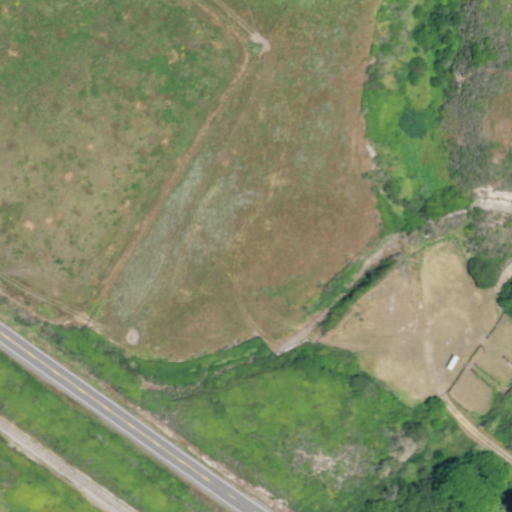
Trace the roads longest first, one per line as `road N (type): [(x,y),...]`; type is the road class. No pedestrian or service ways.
road 1 (track): [(0,288),(50,322),(126,323),(267,66),(270,49),(215,0)]
road 2 (track): [(90,305),(242,55),(232,34),(185,0)]
road 3 (trunk): [(250,511),(0,334)]
road 4 (track): [(511,208),(469,206),(405,235),(275,352)]
road 5 (track): [(441,396),(437,382),(486,322),(484,309),(460,296),(436,310),(427,350),(437,382)]
road 6 (track): [(427,350),(362,349),(307,331)]
